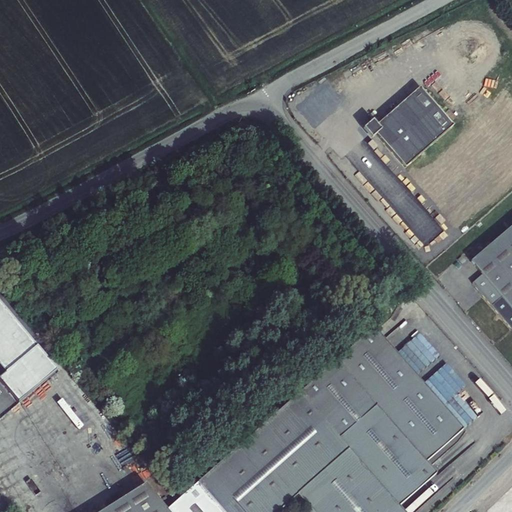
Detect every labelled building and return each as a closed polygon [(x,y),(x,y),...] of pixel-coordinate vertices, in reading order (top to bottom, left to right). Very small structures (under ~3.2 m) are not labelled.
[(371,131),(400,165),(448,123),(419,89),(371,131)] [(448,123),(400,165),(404,170),(452,128),(448,123)] [(511,226),(471,261),(482,274),(472,283),(478,290),(502,318),(511,329),(511,226)] [(0,374),(0,379),(18,401),(57,367),(0,299),(0,363),(5,370),(0,374)] [(372,328),(196,483),(221,511),(276,511),(295,496),(309,511),(401,511),(397,508),(434,476),(424,464),(461,432),(372,328)] [(221,511),(196,483),(164,511),(145,485),(100,511),(221,511)] [(511,511),(511,486),(485,511),(511,511)]
